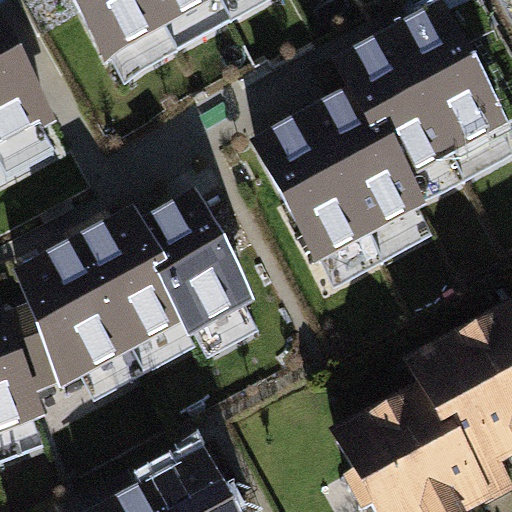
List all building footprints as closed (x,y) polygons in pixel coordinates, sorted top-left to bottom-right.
[(60,0),(107,84),(268,0),(60,0)] [(337,102),(247,149),(319,287),(434,225),(418,199),(511,152),(511,119),(445,2),(318,68),(337,102)] [(0,24),(0,190),(69,154),(0,24)] [(137,213),(14,277),(27,309),(61,388),(65,398),(184,329),(192,342),(262,310),(199,197),(143,225),(137,213)] [(2,306),(0,307),(0,441),(48,423),(37,394),(61,388),(27,309),(6,316),(2,306)] [(421,390),(333,437),(372,511),(484,511),(511,496),(511,477),(508,471),(511,468),(511,309),(409,365),(421,390)] [(236,511),(206,455),(100,511),(236,511)]
